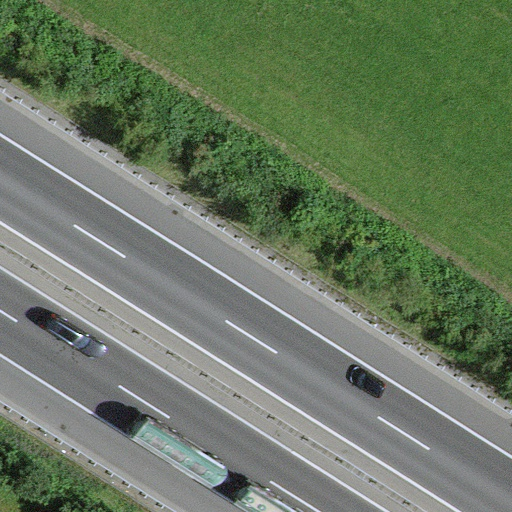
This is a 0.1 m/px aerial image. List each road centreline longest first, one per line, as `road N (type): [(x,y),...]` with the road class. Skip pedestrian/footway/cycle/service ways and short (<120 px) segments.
road 1 (motorway): [(511,508),(0,181)]
road 2 (motorway): [(0,313),(312,511)]
